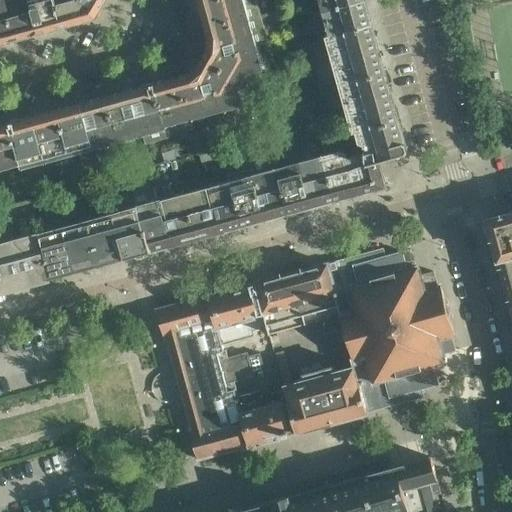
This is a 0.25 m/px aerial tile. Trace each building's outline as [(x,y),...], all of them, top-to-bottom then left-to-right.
[(39,32),(30,0),(9,0),(5,1),(15,38),(39,32)] [(64,25),(56,0),(30,0),(39,32),(64,25)] [(96,16),(104,1),(101,0),(56,0),(64,25),(96,16)] [(247,20),(241,0),(203,0),(199,1),(206,25),(226,19),(228,26),(247,20)] [(371,21),(364,0),(354,0),(325,8),(331,32),(371,21)] [(0,42),(15,38),(5,1),(0,2),(0,42)] [(255,46),(247,20),(228,26),(226,19),(206,25),(209,37),(209,42),(219,46),(233,42),(235,51),(255,46)] [(378,46),(371,21),(331,32),(329,32),(336,57),(378,46)] [(258,45),(255,46),(235,51),(233,42),(219,46),(209,42),(208,48),(203,57),(240,79),(245,71),(249,74),(265,69),(258,45)] [(384,70),(378,46),(336,57),(343,81),(384,70)] [(236,86),(240,79),(203,57),(198,66),(193,70),(200,74),(205,90),(215,87),(220,104),(222,111),(245,105),(240,89),(236,86)] [(220,104),(215,87),(205,90),(200,74),(193,70),(189,73),(173,78),(179,97),(188,94),(192,112),(220,104)] [(391,94),(384,70),(343,81),(349,105),(391,94)] [(192,112),(188,94),(179,97),(173,78),(155,83),(165,119),(192,112)] [(165,119),(155,83),(155,82),(130,89),(141,130),(166,124),(165,119)] [(141,130),(130,89),(106,96),(117,137),(141,130)] [(397,117),(391,94),(349,105),(356,128),(358,128),(397,117)] [(117,137),(106,96),(82,102),(93,144),(117,137)] [(93,144),(82,102),(58,109),(69,150),(93,144)] [(69,150),(58,109),(34,115),(45,157),(69,150)] [(45,157),(34,115),(9,122),(9,123),(19,159),(21,163),(45,157)] [(378,160),(402,153),(402,154),(405,153),(406,155),(408,155),(397,117),(358,128),(364,151),(347,156),(358,193),(387,185),(387,184),(385,184),(378,160)] [(19,159),(9,123),(0,125),(0,169),(4,168),(3,164),(19,159)] [(358,193),(347,156),(345,154),(325,159),(337,199),(358,193)] [(337,199),(325,159),(300,166),(311,206),(337,199)] [(311,206),(300,166),(276,173),(288,213),(311,206)] [(288,213),(276,173),(253,179),(265,219),(288,213)] [(265,219),(253,179),(230,185),(241,225),(265,219)] [(32,200),(28,184),(16,187),(21,203),(32,200)] [(241,225),(230,185),(206,192),(218,232),(241,225)] [(218,232),(206,192),(184,198),(196,238),(218,232)] [(196,238),(184,198),(162,204),(174,244),(196,238)] [(32,200),(21,203),(6,207),(11,222),(36,215),(32,200)] [(174,244),(162,204),(161,203),(139,209),(150,250),(174,244)] [(150,250),(139,209),(115,216),(127,257),(150,250)] [(511,212),(487,219),(499,260),(500,260),(506,282),(511,280),(511,212)] [(127,257),(115,216),(89,223),(101,264),(127,257)] [(101,264),(89,223),(66,229),(78,270),(101,264)] [(78,270),(66,229),(42,236),(53,277),(78,270)] [(0,291),(53,277),(42,236),(0,247),(0,291)] [(454,335),(451,321),(441,285),(438,286),(434,271),(420,275),(418,267),(408,269),(402,251),(386,256),(384,249),(385,249),(385,248),(328,263),(342,313),(341,314),(355,366),(354,366),(367,412),(425,396),(425,395),(424,395),(422,389),(439,384),(434,366),(444,363),(442,354),(455,351),(451,336),(454,335)] [(342,313),(328,263),(255,283),(267,326),(271,343),(287,338),(285,333),(289,332),(288,328),(341,314),(342,313)] [(253,373),(264,370),(259,353),(248,356),(247,353),(227,358),(225,350),(223,351),(221,345),(254,336),(252,330),(267,326),(255,283),(157,310),(165,340),(168,340),(192,428),(189,428),(197,459),(249,445),(236,397),(234,391),(236,390),(234,382),(254,377),(253,373)] [(367,412),(354,366),(333,372),(331,366),(323,368),(322,364),(310,368),(311,372),(303,374),(304,380),(283,386),(284,389),(296,432),(367,412)] [(296,432),(284,389),(270,393),(269,387),(236,397),(249,445),(296,432)] [(437,511),(432,492),(439,490),(440,493),(441,493),(432,458),(431,458),(431,457),(236,510),(236,511),(437,511)]
